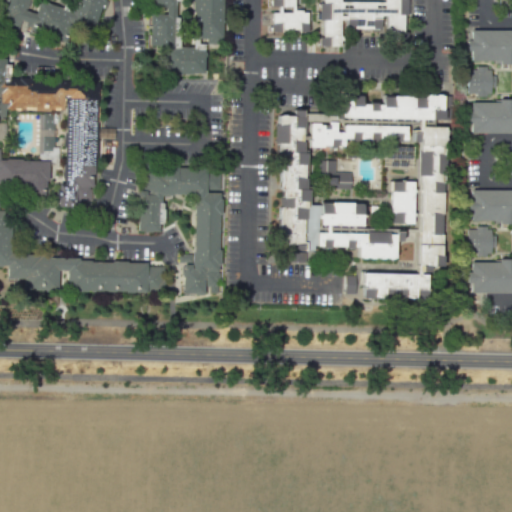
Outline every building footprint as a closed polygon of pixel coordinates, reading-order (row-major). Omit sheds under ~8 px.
[(0,0),(0,30),(64,50),(68,40),(90,47),(108,0),(0,0)] [(149,52),(163,52),(163,83),(208,83),(208,46),(225,46),(225,0),(148,0),(148,11),(166,11),(165,22),(150,22),(149,52)] [(271,0),(272,37),(308,37),(308,17),(295,17),(295,0),(271,0)] [(319,3),(319,45),(341,45),(341,33),(382,33),(382,42),(405,42),(405,0),(383,0),(383,3),(319,3)] [(469,29),(511,29),(511,63),(498,63),(498,60),(469,60),(469,50),(465,50),(465,39),(469,39),(469,29)] [(0,158),(61,159),(62,109),(3,109),(3,117),(0,117),(0,42),(2,43),(2,77),(96,81),(92,188),(88,204),(56,204),(56,179),(42,179),(42,194),(25,194),(24,189),(0,188),(0,158)] [(466,70),(474,70),(474,66),(485,67),(485,70),(489,70),(489,76),(494,76),(494,88),(489,88),(489,94),(485,94),(485,97),(474,97),(474,94),(465,93),(466,70)] [(339,122),(446,123),(446,97),(383,97),(383,108),(364,108),(364,97),(338,97),(339,122)] [(469,102),(498,102),(498,99),(511,99),(511,133),(469,133),(469,123),(466,123),(466,112),(469,112),(469,102)] [(36,146),(50,146),(51,114),(37,113),(36,146)] [(305,117),(280,117),(280,193),(286,193),(286,207),(278,207),(278,251),(306,251),(306,155),(305,155),(305,117)] [(406,128),(406,151),(312,151),(312,128),(406,128)] [(420,131),(447,131),(447,267),(420,267),(420,131)] [(136,231),(156,231),(157,194),(194,194),(194,265),(182,265),(182,292),(216,293),(217,164),(141,164),(141,190),(136,190),(136,231)] [(318,165),(336,165),(336,177),(353,177),(353,192),(329,192),(329,185),(318,185),(318,165)] [(415,183),(415,226),(393,226),(393,183),(415,183)] [(469,190),(511,189),(511,223),(498,224),(497,220),(469,220),(469,210),(465,210),(465,200),(469,200),(469,190)] [(320,226),(320,205),(362,205),(362,226),(320,226)] [(0,221),(9,222),(8,253),(77,257),(77,260),(144,262),(144,293),(21,290),(21,278),(4,278),(4,265),(0,264),(0,221)] [(465,229),(474,229),(474,225),(485,226),(485,229),(489,229),(489,235),(494,235),(494,247),(489,247),(489,253),(485,253),(485,256),(474,256),(474,253),(464,253),(465,229)] [(320,235),(398,235),(398,261),(360,261),(360,251),(321,251),(320,235)] [(468,261),(497,262),(497,258),(511,258),(511,292),(468,292),(468,283),(465,282),(465,272),(468,272),(468,261)] [(343,274),(343,294),(359,294),(359,275),(343,274)] [(364,275),(426,275),(426,302),(364,302),(364,275)]
